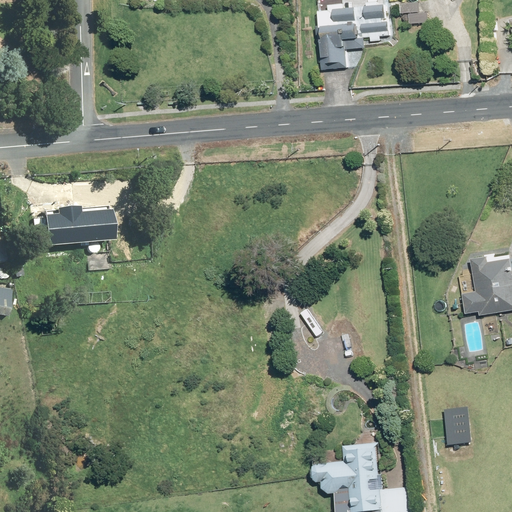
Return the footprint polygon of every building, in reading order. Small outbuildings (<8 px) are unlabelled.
[(330,11),(320,12),(323,70),(348,68),(347,49),(365,48),(364,37),(374,37),(374,42),(384,42),(383,36),(390,36),(389,6),(380,6),(380,1),(369,2),(369,7),(347,8),(347,5),(330,6),(330,11)] [(422,2),(402,2),(402,13),(412,13),(412,25),(430,25),(430,13),(422,13),(422,2)] [(33,217),(35,246),(112,243),(110,210),(75,211),(75,206),(53,207),(54,216),(33,217)] [(111,253),(86,255),(87,271),(113,269),(111,253)] [(511,310),(511,259),(491,262),(490,258),(474,260),(479,292),(466,294),(469,313),(482,311),(482,315),(511,310)] [(10,286),(0,285),(0,314),(7,316),(10,286)] [(359,349),(328,354),(329,361),(360,356),(359,349)] [(461,417),(446,418),(449,439),(463,437),(461,417)] [(384,489),(380,444),(343,447),(344,462),(316,465),(318,483),(326,482),(327,493),(340,492),(341,511),(411,511),(410,486),(384,489)]
